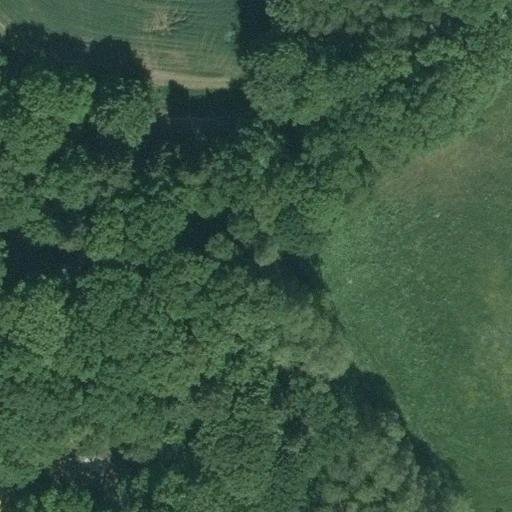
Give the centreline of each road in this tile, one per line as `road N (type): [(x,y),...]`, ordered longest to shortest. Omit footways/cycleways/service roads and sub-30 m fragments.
road 1 (residential): [(0,145),(137,178),(402,61),(477,0)]
road 2 (track): [(128,117),(137,178),(14,425)]
road 3 (track): [(0,420),(166,511)]
